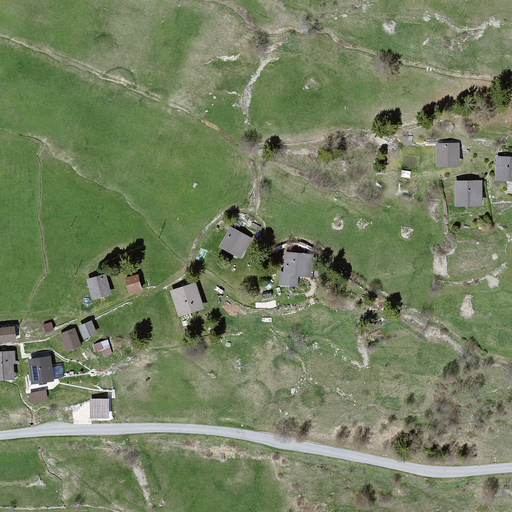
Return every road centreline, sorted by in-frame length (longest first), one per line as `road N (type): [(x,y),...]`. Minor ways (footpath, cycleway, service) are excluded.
road 1 (unclassified): [(511,467),(415,470),(191,430),(0,437)]
road 2 (track): [(0,350),(37,346),(166,290),(201,256)]
